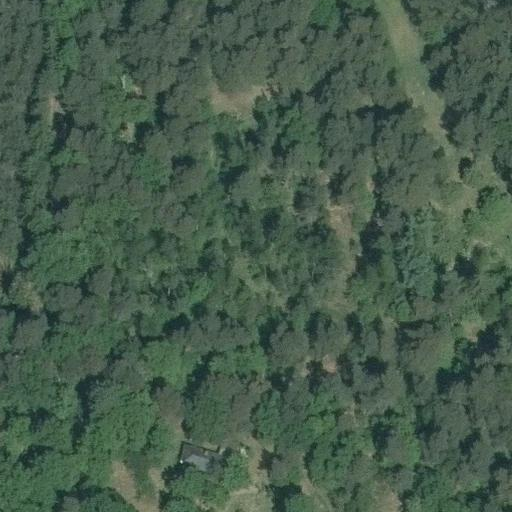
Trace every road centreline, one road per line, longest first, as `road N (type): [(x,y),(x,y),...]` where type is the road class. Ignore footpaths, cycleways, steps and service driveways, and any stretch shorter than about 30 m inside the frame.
road 1 (unclassified): [(16,511),(64,0)]
road 2 (track): [(454,0),(427,41),(414,109),(511,333)]
